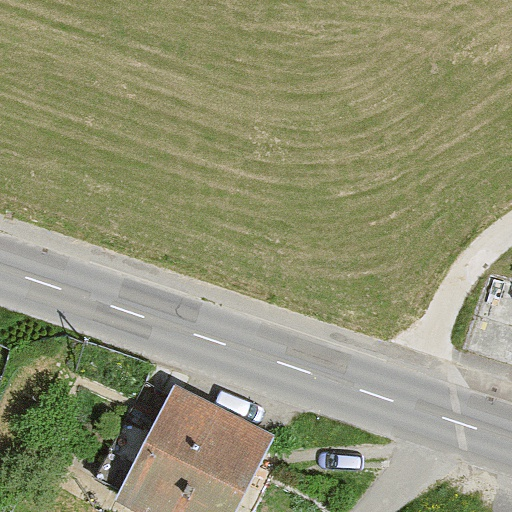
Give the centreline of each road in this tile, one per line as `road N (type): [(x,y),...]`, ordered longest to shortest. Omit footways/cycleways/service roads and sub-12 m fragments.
road 1 (secondary): [(511,439),(0,268)]
road 2 (track): [(411,405),(453,289),(480,251),(511,226)]
